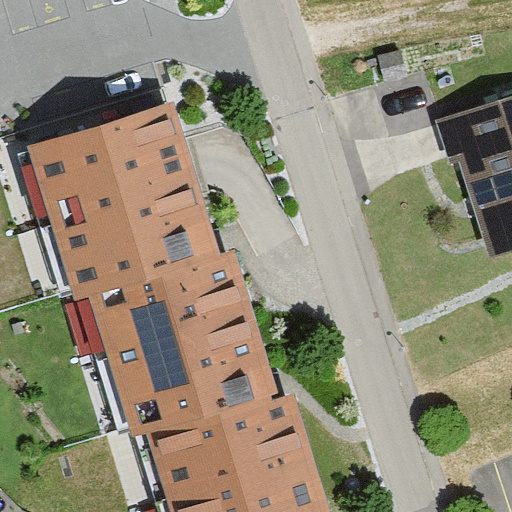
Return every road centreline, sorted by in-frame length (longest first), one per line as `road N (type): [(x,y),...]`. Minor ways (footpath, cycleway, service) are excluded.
road 1 (residential): [(418,511),(263,0)]
road 2 (track): [(274,34),(489,0)]
